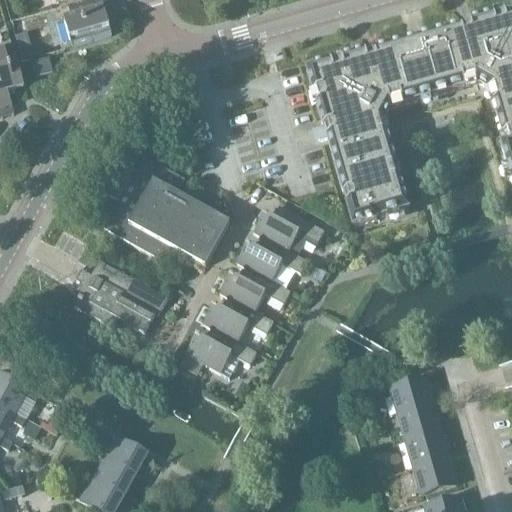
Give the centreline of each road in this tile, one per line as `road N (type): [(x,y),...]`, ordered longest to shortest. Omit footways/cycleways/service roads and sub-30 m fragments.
road 1 (residential): [(167,353),(243,213),(198,49)]
road 2 (tertiary): [(18,237),(91,102),(111,80),(167,57)]
road 3 (tertiary): [(198,49),(374,0)]
road 4 (residential): [(503,511),(474,413),(476,387),(511,376)]
